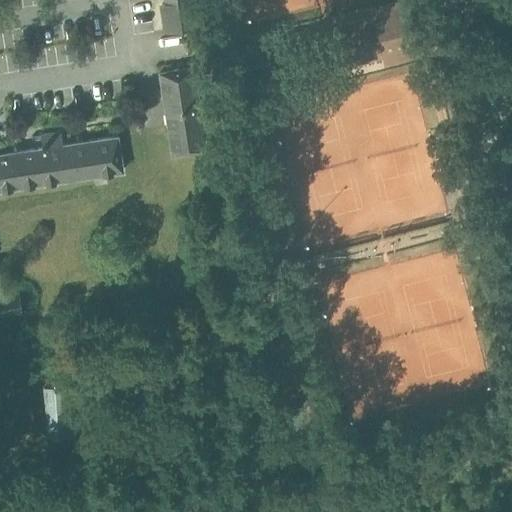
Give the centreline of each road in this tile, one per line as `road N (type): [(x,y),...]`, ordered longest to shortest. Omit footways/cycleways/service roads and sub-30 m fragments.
road 1 (unknown): [(0,28),(109,15),(126,70),(0,94)]
road 2 (track): [(511,228),(454,0)]
